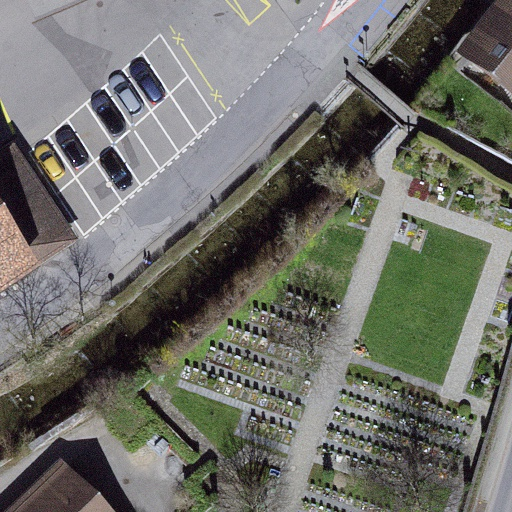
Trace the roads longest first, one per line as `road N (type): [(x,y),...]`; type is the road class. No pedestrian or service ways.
road 1 (residential): [(0,326),(84,270),(293,73)]
road 2 (unknown): [(0,428),(165,511)]
road 3 (unclassified): [(0,53),(132,0)]
